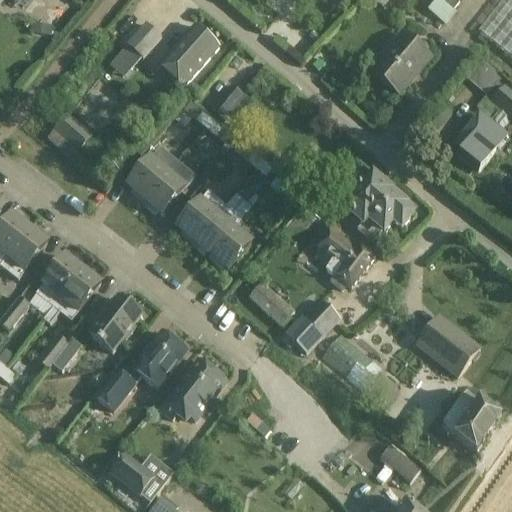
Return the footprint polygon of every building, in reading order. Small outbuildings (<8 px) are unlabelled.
[(436,0),(437,0),(427,13),(446,28),(456,16),(454,13),(465,0),(436,0)] [(511,0),(505,0),(478,34),(511,61),(511,0)] [(126,49),(144,64),(162,42),(145,27),(126,49)] [(167,85),(179,96),(219,51),(194,29),(160,67),(162,69),(172,79),(167,85)] [(371,74),(399,98),(430,61),(403,37),(371,74)] [(511,96),(504,90),(504,91),(498,86),(503,81),(479,61),(463,80),(486,99),(476,111),(492,124),(498,129),(507,118),(511,122),(511,96)] [(243,99),(231,89),(211,114),(224,123),(243,99)] [(54,131),(55,133),(80,155),(94,139),(68,115),(54,131)] [(195,124),(205,132),(212,123),(202,115),(195,124)] [(478,176),(507,140),(479,118),(457,145),(464,151),(457,160),(478,176)] [(212,123),(205,132),(230,152),(238,144),(212,123)] [(238,144),(230,152),(256,173),(263,164),(238,144)] [(151,162),(128,190),(133,194),(131,197),(143,207),(168,177),(151,162)] [(263,164),(256,173),(266,181),(273,172),(263,164)] [(396,200),(373,181),(372,182),(354,167),(341,182),(360,197),(346,214),(356,223),(353,227),(359,233),(357,235),(372,248),(383,235),(384,236),(393,226),(401,232),(413,218),(410,215),(411,214),(395,201),(396,200)] [(185,191),(168,177),(143,207),(155,217),(157,214),(162,219),(185,191)] [(279,200),(292,210),(299,202),(286,191),(287,190),(276,181),(269,190),(279,199),(279,200)] [(181,239),(193,249),(226,209),(208,195),(178,231),(183,236),(181,239)] [(226,209),(193,249),(205,259),(207,256),(211,259),(212,260),(235,232),(242,223),(226,209)] [(0,234),(0,254),(7,260),(8,261),(32,230),(20,220),(18,223),(13,219),(0,234)] [(342,296),(347,290),(351,292),(375,260),(359,248),(359,249),(348,241),(349,240),(326,221),(314,234),(322,241),(318,249),(317,252),(314,261),(328,271),(325,274),(333,280),(329,286),(342,296)] [(8,261),(7,260),(0,269),(18,284),(48,246),(43,242),(45,239),(32,230),(8,261)] [(212,260),(211,259),(209,262),(221,272),(224,270),(229,274),(252,246),(235,232),(212,260)] [(36,298),(54,312),(85,271),(73,261),(71,264),(65,260),(36,298)] [(85,271),(54,312),(71,325),(101,288),(96,283),(98,281),(85,271)] [(248,302),(282,331),(295,316),(262,286),(248,302)] [(0,327),(10,335),(31,309),(20,301),(0,325),(0,327)] [(142,320),(140,318),(141,317),(127,306),(126,307),(119,302),(90,340),(100,347),(98,349),(102,351),(103,350),(113,357),(124,342),(126,343),(136,332),(134,330),(142,320)] [(321,304),(303,323),(323,342),(323,341),(324,341),(341,323),(321,304)] [(323,342),(303,323),(301,321),(285,338),(285,339),(280,344),(289,353),(295,348),(306,359),(323,342)] [(439,321),(417,350),(458,381),(480,352),(439,321)] [(117,374),(95,401),(114,416),(141,381),(157,393),(187,355),(180,350),(182,347),(172,338),(169,341),(163,336),(127,382),(117,374)] [(59,338),(37,366),(46,373),(68,346),(59,338)] [(72,343),(53,368),(63,376),(82,350),(72,343)] [(195,426),(226,386),(199,365),(160,414),(173,424),(180,414),(195,426)] [(7,371),(0,379),(0,380),(10,389),(17,380),(7,371)] [(82,376),(63,379),(65,395),(84,393),(82,376)] [(455,440),(476,455),(501,420),(480,405),(467,396),(443,431),(455,440)] [(380,462),(410,487),(421,474),(391,449),(380,462)] [(140,499),(153,483),(124,460),(112,477),(140,499)] [(371,511),(414,511),(407,507),(402,511),(394,511),(380,501),(371,511)]
